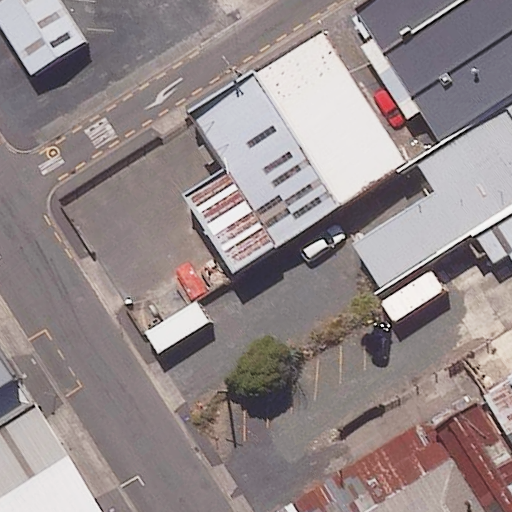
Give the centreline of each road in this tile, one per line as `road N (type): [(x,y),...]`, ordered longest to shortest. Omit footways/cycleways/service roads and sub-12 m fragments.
road 1 (unclassified): [(311,0),(0,199)]
road 2 (unclassified): [(0,210),(189,511)]
